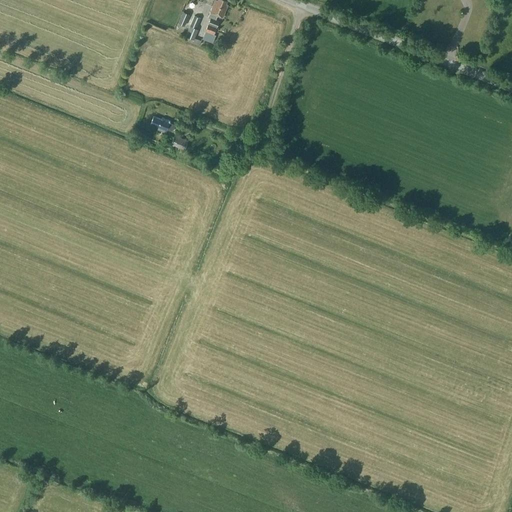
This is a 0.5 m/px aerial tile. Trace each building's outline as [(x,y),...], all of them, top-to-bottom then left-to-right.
[(208,17),(211,18),(216,20),(218,15),(222,17),(227,4),(226,3),(227,1),(225,0),(217,0),(216,0),(214,0),(210,12),(208,17)] [(185,26),(190,14),(183,11),(178,23),(185,26)] [(194,16),(186,36),(193,40),(198,29),(196,28),(200,18),(194,16)] [(206,31),(214,34),(217,27),(216,27),(218,21),(216,20),(211,18),(206,31)] [(184,113),(182,119),(191,123),(194,117),(184,113)] [(151,124),(159,127),(158,129),(166,132),(167,129),(172,131),(175,125),(169,123),(170,121),(162,118),(161,119),(154,116),(151,124)] [(183,152),(184,149),(188,141),(175,135),(170,147),(183,152)]
